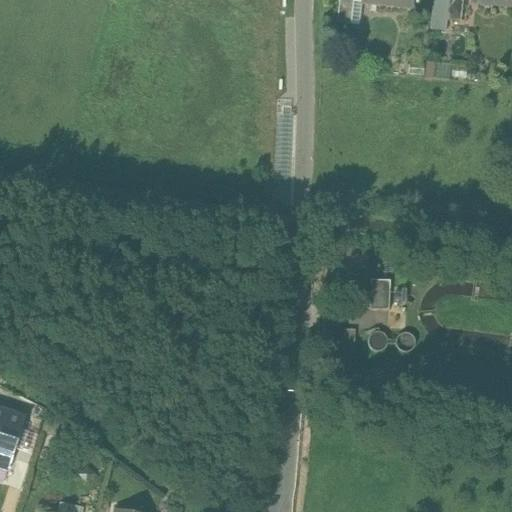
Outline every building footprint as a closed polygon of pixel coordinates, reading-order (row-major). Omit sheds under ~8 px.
[(354,2),(340,0),(337,24),(351,25),(354,2)] [(412,0),(361,0),(361,3),(412,9),(412,0)] [(448,0),(433,0),(430,30),(446,32),(447,21),(446,21),(448,0)] [(463,0),(448,0),(446,21),(447,21),(460,23),(463,0)] [(390,282),(371,281),(370,311),(389,312),(390,282)] [(355,331),(343,330),(342,354),(354,355),(355,331)] [(0,423),(0,456),(11,460),(21,430),(0,423)] [(9,463),(0,492),(13,496),(22,467),(9,463)]
